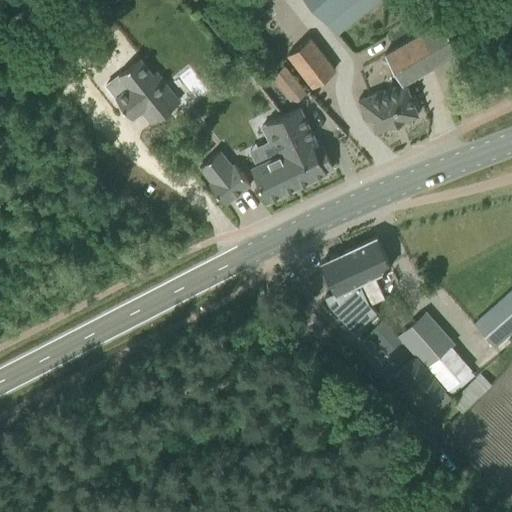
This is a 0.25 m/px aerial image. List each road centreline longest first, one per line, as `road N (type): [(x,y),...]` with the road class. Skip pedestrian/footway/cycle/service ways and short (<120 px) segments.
road 1 (secondary): [(0,384),(255,251),(511,143)]
road 2 (track): [(410,421),(268,273)]
